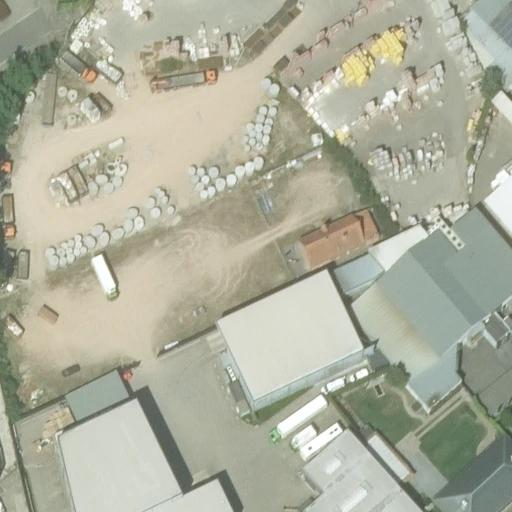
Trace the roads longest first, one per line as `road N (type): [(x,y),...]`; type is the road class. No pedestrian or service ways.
road 1 (unknown): [(194,112),(61,141),(35,157),(20,183),(20,212),(37,241),(51,245),(90,236),(151,168)]
road 2 (unknown): [(331,0),(281,57),(194,112)]
road 3 (unknown): [(190,0),(197,17),(215,26),(301,0)]
